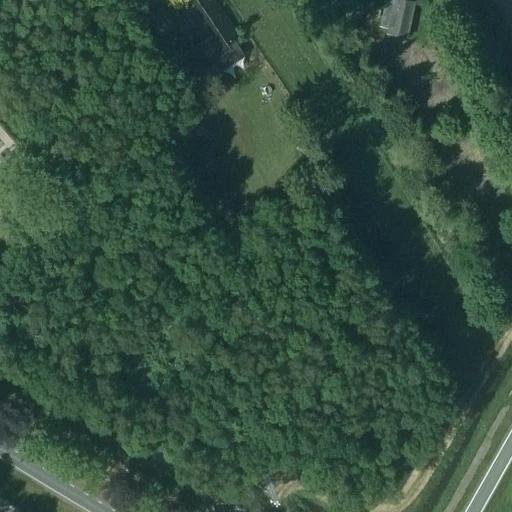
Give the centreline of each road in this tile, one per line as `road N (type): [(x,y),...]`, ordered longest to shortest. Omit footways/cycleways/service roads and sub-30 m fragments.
road 1 (unclassified): [(249,511),(0,360)]
road 2 (secondary): [(102,511),(0,448)]
